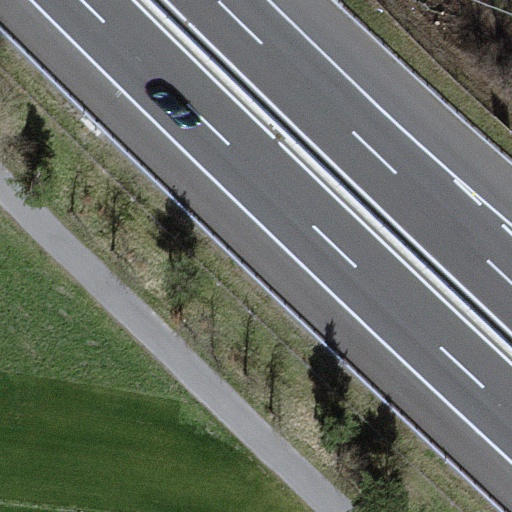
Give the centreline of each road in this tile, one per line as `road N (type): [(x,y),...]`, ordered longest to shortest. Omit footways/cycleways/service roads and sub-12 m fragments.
road 1 (motorway): [(83,0),(511,412)]
road 2 (unclassified): [(0,180),(340,511)]
road 3 (motorway): [(511,280),(217,0)]
